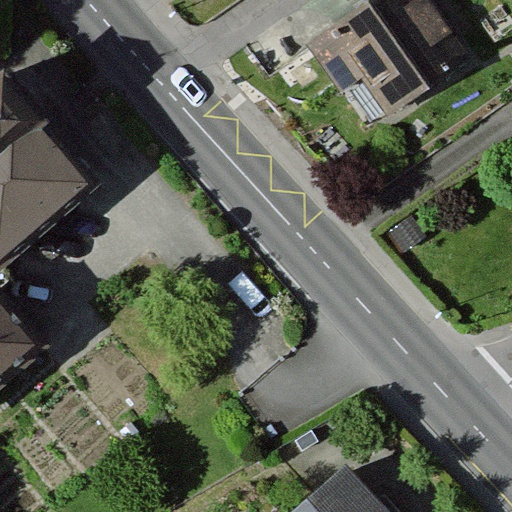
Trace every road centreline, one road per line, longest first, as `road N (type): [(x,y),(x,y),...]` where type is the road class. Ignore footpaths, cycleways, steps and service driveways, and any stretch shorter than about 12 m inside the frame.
road 1 (secondary): [(458,395),(150,77)]
road 2 (residential): [(150,77),(263,0)]
